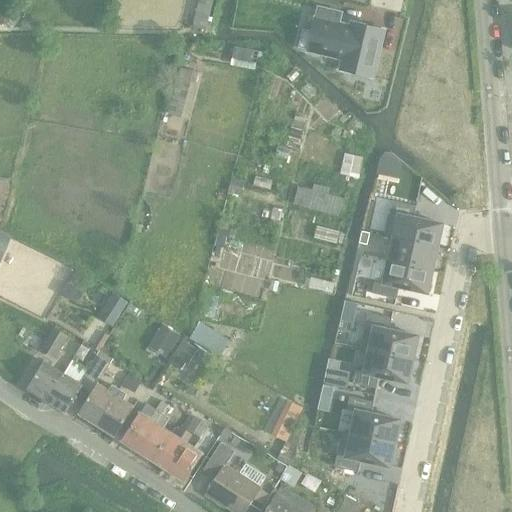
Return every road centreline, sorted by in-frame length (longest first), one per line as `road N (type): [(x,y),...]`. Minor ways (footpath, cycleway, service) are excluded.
road 1 (residential): [(406,511),(467,233),(502,229)]
road 2 (residential): [(502,229),(484,0)]
road 3 (residential): [(191,511),(0,387)]
road 4 (residential): [(511,354),(502,229)]
